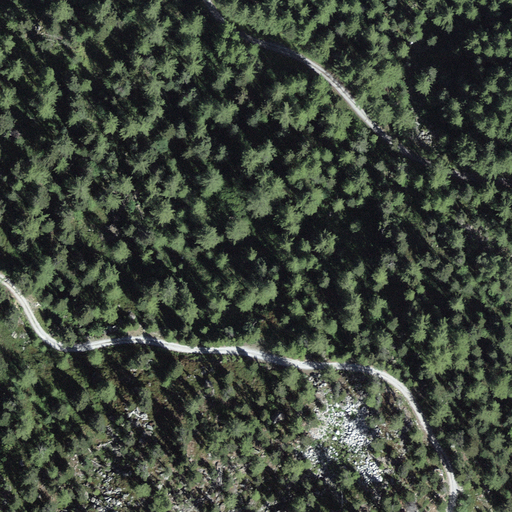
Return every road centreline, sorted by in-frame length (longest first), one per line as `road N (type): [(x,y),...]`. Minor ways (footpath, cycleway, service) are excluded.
road 1 (track): [(449,511),(451,462),(407,385),(382,370),(179,342),(58,345),(0,278)]
road 2 (track): [(211,0),(344,92),(397,147),(452,177),(511,183)]
